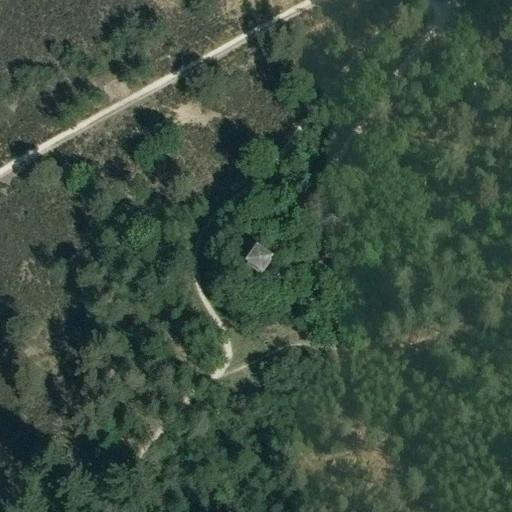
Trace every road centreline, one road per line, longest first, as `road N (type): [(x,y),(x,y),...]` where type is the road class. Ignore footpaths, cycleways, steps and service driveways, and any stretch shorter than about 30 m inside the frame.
road 1 (track): [(0,175),(322,0)]
road 2 (track): [(452,19),(263,256)]
road 3 (track): [(433,0),(452,19),(470,118),(511,147)]
